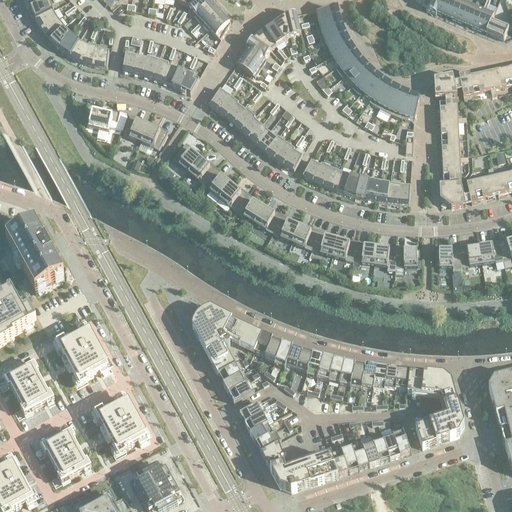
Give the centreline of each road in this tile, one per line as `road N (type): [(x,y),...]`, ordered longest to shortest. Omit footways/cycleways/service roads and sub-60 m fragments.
road 1 (residential): [(29,55),(50,77),(78,89),(141,101),(188,121),(258,180),(329,216),(418,232),(511,220)]
road 2 (residential): [(219,511),(51,211)]
road 3 (residential): [(167,269),(240,317),(297,341),(383,361),(467,366)]
road 4 (residential): [(257,493),(147,288),(167,269)]
road 5 (residential): [(486,444),(283,511)]
